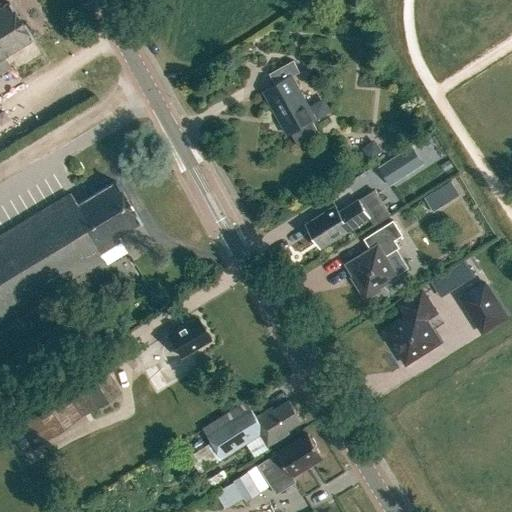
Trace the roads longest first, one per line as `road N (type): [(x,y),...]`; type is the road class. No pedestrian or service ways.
road 1 (secondary): [(392,511),(98,0)]
road 2 (track): [(142,77),(0,165)]
